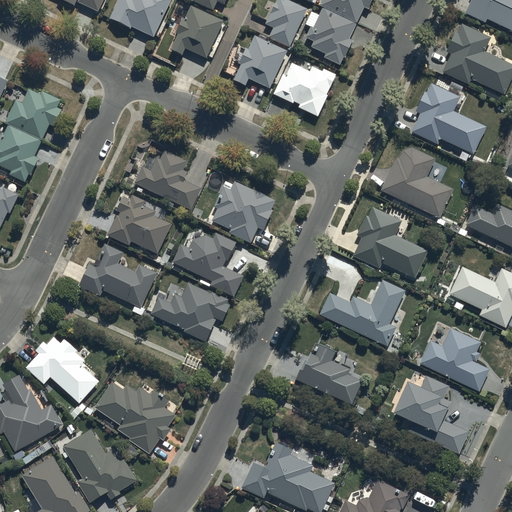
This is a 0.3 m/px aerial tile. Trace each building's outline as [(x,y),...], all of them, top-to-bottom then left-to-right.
[(72,0),(96,11),(101,0),(72,0)] [(118,0),(111,15),(153,36),(169,0),(118,0)] [(192,0),(212,9),(216,0),(217,0),(223,3),(224,0),(192,0)] [(270,36),(290,46),(307,9),(289,0),(275,0),(264,23),(274,28),(270,36)] [(353,40),(349,39),(364,7),(368,9),(372,0),(321,0),(319,5),(323,7),(308,39),(314,41),(310,47),(339,64),(353,40)] [(511,0),(468,0),(464,10),(511,33),(511,0)] [(186,49),(205,57),(223,21),(190,5),(169,50),(182,56),(186,49)] [(491,38),(463,25),(442,69),(502,98),(511,77),(511,64),(484,52),(491,38)] [(249,78),(269,87),(287,51),(254,34),(232,80),(245,86),(249,78)] [(290,61),(273,93),(317,115),(337,77),(313,65),(310,71),(290,61)] [(411,131),(438,144),(440,139),(473,154),(485,126),(454,111),(461,96),(433,83),(411,131)] [(9,174),(25,182),(37,157),(34,155),(49,125),(53,127),(62,109),(58,107),(61,100),(31,85),(23,101),(16,98),(4,122),(7,123),(0,138),(0,165),(10,171),(9,174)] [(381,191),(438,219),(453,189),(427,176),(434,160),(403,145),(381,191)] [(133,183),(190,210),(201,187),(182,178),(189,163),(160,150),(151,169),(142,164),(133,183)] [(231,177),(209,221),(250,243),(258,228),(263,231),(279,202),(231,177)] [(0,228),(18,191),(0,181),(0,228)] [(123,196),(106,234),(129,245),(130,241),(157,254),(171,224),(152,215),(154,211),(143,206),(145,202),(132,196),(130,200),(123,196)] [(465,225),(511,247),(511,209),(497,203),(492,214),(474,206),(465,225)] [(351,255),(352,256),(378,268),(381,262),(415,278),(428,251),(394,235),(401,220),(373,207),(351,255)] [(181,244),(172,262),(212,281),(210,286),(233,297),(243,276),(225,268),(237,242),(216,232),(214,237),(206,234),(192,239),(188,247),(181,244)] [(100,295),(103,290),(142,308),(158,273),(138,264),(135,272),(117,264),(123,251),(105,243),(94,266),(88,263),(78,285),(100,295)] [(460,265),(448,294),(484,310),(481,317),(507,329),(511,317),(511,272),(501,268),(495,281),(460,265)] [(318,315),(386,347),(396,326),(389,323),(405,290),(382,279),(370,304),(352,295),(349,300),(330,291),(318,315)] [(158,298),(150,314),(206,341),(217,320),(222,322),(231,303),(188,281),(180,297),(175,295),(171,303),(158,298)] [(419,364),(479,391),(489,369),(472,361),(480,344),(450,330),(443,346),(430,340),(419,364)] [(46,383),(50,378),(80,402),(99,379),(51,340),(28,368),(46,383)] [(314,342),(296,380),(352,405),(362,382),(346,375),(349,369),(331,363),(336,353),(314,342)] [(0,405),(0,428),(14,451),(62,424),(51,405),(41,409),(20,374),(2,385),(11,400),(0,405)] [(408,431),(460,455),(470,432),(442,419),(456,389),(426,375),(420,388),(408,382),(394,414),(412,422),(408,431)] [(112,382),(95,408),(121,426),(118,431),(149,452),(175,415),(164,408),(169,400),(153,389),(150,395),(139,387),(135,392),(126,385),(123,389),(112,382)] [(110,450),(105,452),(91,430),(63,447),(83,479),(76,483),(89,504),(106,494),(110,500),(139,482),(124,458),(118,462),(110,450)] [(253,459),(242,486),(297,511),(323,511),(336,484),(310,472),(313,466),(292,454),(294,450),(275,443),(267,464),(253,459)] [(87,511),(88,511),(53,455),(22,474),(43,509),(39,511),(87,511)] [(339,511),(401,511),(409,495),(377,480),(364,509),(345,500),(339,511)]
